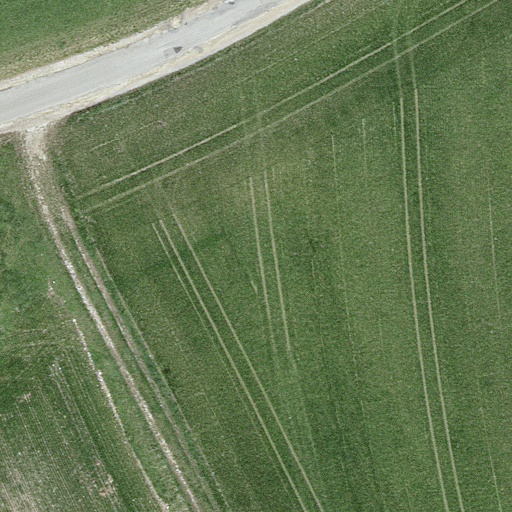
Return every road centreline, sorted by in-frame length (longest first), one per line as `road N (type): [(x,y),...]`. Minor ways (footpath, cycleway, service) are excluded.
road 1 (track): [(193,511),(40,213),(17,102)]
road 2 (tertiary): [(252,0),(110,68),(0,107)]
